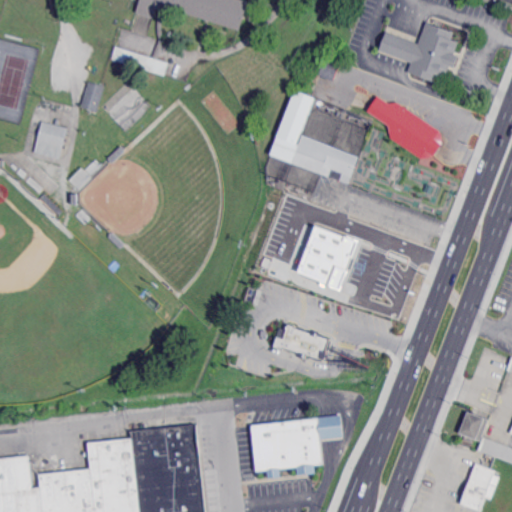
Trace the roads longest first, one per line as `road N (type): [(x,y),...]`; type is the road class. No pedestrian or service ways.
road 1 (primary): [(511,95),(354,511)]
road 2 (primary): [(389,511),(511,197)]
